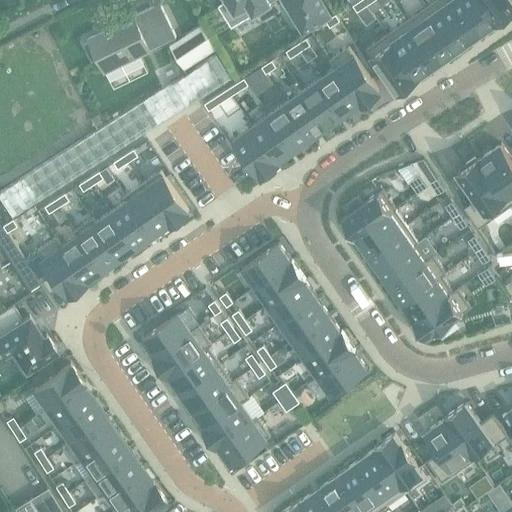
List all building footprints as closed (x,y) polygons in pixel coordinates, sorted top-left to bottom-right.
[(159,0),(133,12),(132,11),(110,21),(111,24),(88,35),(88,37),(82,39),(90,56),(96,54),(102,67),(175,34),(159,0)] [(223,0),(218,3),(232,25),(271,1),(270,0),(223,0)] [(317,0),(279,0),(300,32),(327,15),(317,0)] [(363,0),(359,0),(352,4),(357,11),(367,4),(363,0)] [(433,0),(426,5),(456,48),(476,34),(451,0),(433,0)] [(481,0),(451,0),(476,34),(495,21),(495,22),(496,21),(481,0)] [(511,1),(511,0),(481,0),(496,21),(511,10),(511,1)] [(426,5),(407,19),(437,62),(456,48),(426,5)] [(335,13),(325,20),(329,26),(340,20),(335,13)] [(407,19),(387,33),(418,77),(418,76),(418,75),(437,62),(407,19)] [(184,70),(217,49),(202,25),(168,46),(184,70)] [(387,33),(366,47),(397,91),(418,77),(387,33)] [(306,38),(295,44),(300,51),(310,44),(306,38)] [(295,44),(286,51),(290,57),(300,51),(295,44)] [(349,45),(329,58),(335,66),(360,102),(361,103),(380,90),(349,45)] [(218,53),(171,85),(169,82),(0,191),(0,193),(14,217),(234,76),(218,53)] [(272,59),(262,66),(266,73),(276,66),(272,59)] [(262,66),(252,72),(256,79),(266,73),(262,66)] [(335,66),(318,78),(344,114),(360,102),(335,66)] [(244,77),(228,88),(232,94),(248,84),(244,77)] [(318,78),(302,89),(327,125),(344,114),(318,78)] [(228,88),(204,103),(209,110),(232,94),(228,88)] [(302,89),(286,101),(311,137),(327,125),(302,89)] [(286,101),(269,112),(295,148),(311,137),(286,101)] [(269,112),(253,124),(278,160),(295,148),(269,112)] [(98,114),(91,119),(97,128),(104,124),(98,114)] [(253,124),(234,137),(260,174),(279,161),(278,160),(253,124)] [(480,156),(479,157),(511,204),(511,203),(511,158),(501,143),(480,157),(480,156)] [(134,148),(123,155),(127,162),(138,155),(134,148)] [(123,155),(113,161),(118,168),(127,162),(123,155)] [(467,165),(458,172),(476,198),(465,207),(479,227),(511,204),(479,157),(476,159),(475,156),(465,163),(467,165)] [(417,162),(430,183),(437,178),(423,158),(417,162)] [(161,169),(141,182),(170,223),(189,210),(176,191),(161,169)] [(99,171),(89,177),(93,184),(104,177),(99,171)] [(89,177),(79,183),(83,190),(93,184),(89,177)] [(444,188),(437,178),(430,183),(437,193),(444,188)] [(141,182),(125,194),(153,234),(169,223),(170,224),(170,223),(141,182)] [(341,217),(354,236),(396,207),(383,188),(362,202),(358,196),(345,205),(349,212),(341,217)] [(65,192),(55,199),(59,205),(69,199),(65,192)] [(127,198),(111,210),(136,245),(153,234),(125,194),(127,198)] [(55,199),(45,206),(49,212),(59,205),(55,199)] [(446,206),(453,216),(460,212),(453,202),(446,206)] [(356,236),(367,252),(406,224),(395,208),(396,207),(354,236),(355,237),(356,236)] [(111,210),(95,221),(120,257),(136,245),(111,210)] [(466,222),(460,212),(453,216),(460,227),(466,222)] [(92,217),(76,229),(78,233),(104,268),(120,257),(95,221),(92,217)] [(13,219),(3,225),(7,232),(11,230),(17,225),(13,219)] [(0,220),(0,243),(0,244),(31,291),(41,284),(40,282),(25,259),(7,232),(3,225),(0,220)] [(367,252),(378,269),(418,241),(406,224),(367,252)] [(78,233),(61,244),(87,281),(88,281),(87,280),(104,268),(78,233)] [(469,241),(476,251),(482,246),(476,236),(469,241)] [(56,237),(37,250),(69,295),(87,281),(61,244),(56,237)] [(279,241),(243,266),(256,285),(293,259),(292,258),(291,259),(279,241)] [(378,269),(390,285),(434,255),(433,254),(426,259),(415,243),(418,241),(378,269)] [(489,256),(482,246),(476,251),(482,261),(489,256)] [(390,285),(402,302),(446,271),(434,255),(390,285)] [(293,259),(256,285),(268,303),(305,277),(293,259)] [(485,283),(495,276),(488,267),(478,273),(485,283)] [(412,318),(412,319),(458,287),(458,286),(453,290),(442,275),(446,272),(446,271),(402,302),(413,318),(412,318)] [(268,303),(264,306),(277,323),(317,296),(305,279),(306,278),(305,277),(268,303)] [(471,306),(458,287),(412,319),(425,338),(435,331),(435,332),(455,318),(454,318),(471,306)] [(226,291),(220,296),(226,306),(233,301),(226,291)] [(317,296),(277,323),(289,341),(293,338),(329,313),(317,296)] [(215,299),(208,304),(215,314),(221,309),(215,299)] [(0,311),(0,344),(5,352),(11,348),(24,370),(56,350),(45,334),(42,336),(28,314),(22,319),(12,304),(0,311)] [(239,309),(232,314),(239,323),(245,319),(239,309)] [(179,311),(143,336),(155,354),(154,355),(155,355),(192,330),(179,311)] [(329,313),(293,338),(305,356),(342,330),(342,329),(341,330),(329,313)] [(227,317),(220,322),(227,331),(234,327),(227,317)] [(245,319),(239,323),(246,333),(252,329),(245,319)] [(192,330),(155,355),(167,373),(208,344),(212,342),(200,324),(192,330)] [(234,327),(227,331),(234,341),(241,337),(234,327)] [(305,356),(301,359),(314,377),(355,348),(342,330),(305,356)] [(208,344),(167,373),(168,374),(169,374),(180,390),(221,362),(208,344)] [(263,344),(257,349),(264,359),(270,354),(263,344)] [(355,348),(314,377),(318,375),(330,392),(343,384),(345,387),(356,379),(354,376),(367,367),(354,350),(355,349),(355,348)] [(252,353),(245,357),(252,367),(259,362),(252,353)] [(270,354),(264,359),(270,369),(277,364),(270,354)] [(50,364),(32,376),(38,385),(33,388),(46,407),(83,381),(70,362),(56,372),(50,364)] [(221,362),(180,390),(193,408),(237,377),(236,376),(232,379),(221,362)] [(259,362),(252,367),(259,377),(265,372),(259,362)] [(237,377),(193,408),(205,425),(204,426),(241,401),(249,395),(237,377)] [(83,381),(46,407),(57,423),(93,398),(83,382),(84,382),(83,381)] [(286,381),(279,386),(286,396),(293,391),(286,381)] [(279,386),(273,391),(279,400),(286,396),(279,386)] [(293,391),(286,396),(293,406),(299,401),(293,391)] [(286,396),(279,400),(286,410),(291,407),(293,406),(286,396)] [(93,398),(57,423),(69,440),(105,415),(93,398)] [(241,401),(204,426),(217,444),(254,418),(241,401)] [(466,401),(445,415),(472,453),(492,440),(495,444),(508,434),(493,413),(480,422),(466,401)] [(19,425),(12,414),(4,419),(12,430),(19,425)] [(69,440),(61,445),(73,462),(81,457),(117,432),(105,415),(69,440)] [(445,417),(425,430),(439,450),(427,459),(442,480),(475,458),(472,453),(445,415),(444,416),(445,417)] [(254,418),(217,444),(217,445),(218,444),(231,462),(243,453),(246,457),(256,449),(254,446),(271,434),(258,416),(254,418)] [(19,442),(27,438),(19,425),(12,430),(19,442)] [(117,432),(81,457),(93,473),(129,448),(117,432)] [(394,432),(375,446),(401,484),(421,470),(394,432)] [(374,448),(357,460),(388,503),(406,490),(401,484),(375,446),(374,446),(374,448)] [(40,447),(33,451),(39,461),(46,456),(40,447)] [(93,473),(85,479),(96,496),(140,465),(129,448),(93,473)] [(46,456),(39,461),(46,471),(53,467),(46,456)] [(357,460),(338,473),(365,511),(375,511),(388,503),(357,460)] [(140,465),(96,496),(97,496),(105,491),(116,507),(153,481),(152,480),(151,481),(140,465)] [(365,511),(338,473),(319,486),(337,511),(365,511)] [(473,483),(478,494),(496,485),(490,474),(473,483)] [(62,481),(55,485),(61,495),(68,491),(62,481)] [(153,481),(116,507),(119,511),(148,511),(166,500),(153,481)] [(14,507),(17,511),(62,511),(47,486),(14,507)] [(301,498),(300,498),(309,511),(337,511),(319,486),(302,499),(301,498)] [(68,491),(61,495),(68,505),(74,501),(68,491)] [(447,497),(438,504),(442,510),(452,504),(447,497)] [(309,511),(300,498),(280,511),(309,511)] [(460,498),(452,504),(456,509),(464,503),(460,498)]
